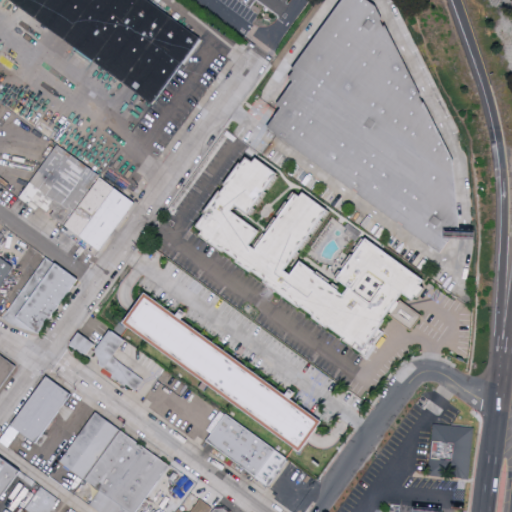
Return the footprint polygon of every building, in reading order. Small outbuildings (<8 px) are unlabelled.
[(165,93),(156,105),(151,102),(139,93),(90,58),(56,33),(29,14),(10,0),(151,0),(195,32),(204,39),(165,93)] [(276,0),(272,7),(269,10),(255,0),(276,0)] [(456,240),(444,255),(395,219),(386,213),(334,175),(304,153),(273,130),(270,128),(273,124),(285,106),(281,103),(288,92),(296,80),(291,75),(324,31),(333,18),(345,0),(374,0),(381,4),(393,29),(394,30),(424,91),(455,151),(455,152),(459,160),(463,212),(465,228),(456,240)] [(92,189),(73,216),(66,225),(54,216),(50,213),(41,207),(38,212),(31,206),(21,198),(31,184),(50,155),(58,144),(72,155),(91,168),(101,175),(92,189)] [(365,240),(423,281),(420,286),(424,290),(418,299),(415,297),(412,301),(402,294),(396,302),(398,304),(400,302),(421,317),(411,332),(389,316),(390,314),(389,312),(382,321),(384,322),(378,330),(382,333),(365,357),(344,343),(346,340),(328,327),(326,329),(312,319),(314,317),(300,307),(299,309),(264,283),(265,281),(251,271),(250,273),(236,263),(237,261),(223,251),(222,253),(199,237),(203,232),(196,228),(206,215),(204,213),(219,192),(221,193),(226,187),(224,186),(239,165),(241,166),(246,159),(252,163),(255,159),(276,175),(248,215),(235,206),(230,212),(258,233),(248,247),(255,252),(295,195),(299,198),(302,193),(326,211),(284,271),(290,277),(300,263),(314,273),(313,275),(337,292),(336,292),(343,297),(349,289),(336,280),(365,240)] [(128,215),(103,253),(92,245),(67,227),(75,216),(92,192),(101,178),(137,202),(128,215)] [(0,220),(8,227),(0,238),(0,220)] [(10,277),(0,290),(0,256),(16,268),(10,277)] [(80,279),(40,337),(32,334),(14,328),(3,319),(32,281),(35,277),(48,259),(76,277),(80,279)] [(150,291),(327,420),(305,451),(129,322),(150,291)] [(124,341),(112,358),(103,370),(90,359),(105,337),(110,330),(119,337),(124,341)] [(90,350),(85,357),(68,344),(74,338),(77,333),(84,337),(90,342),(95,345),(90,350)] [(0,352),(19,368),(0,393),(0,352)] [(142,379),(133,392),(102,371),(103,370),(112,358),(142,379)] [(72,398),(38,446),(33,443),(12,427),(33,399),(33,398),(48,378),(74,396),(72,398)] [(94,473),(88,483),(62,465),(66,459),(94,419),(97,414),(123,432),(104,459),(94,473)] [(279,452),(276,455),(274,458),(259,478),(230,458),(215,447),(208,442),(215,433),(229,416),(276,450),(279,452)] [(468,481),(451,479),(451,471),(445,470),(444,478),(427,476),(432,425),(473,429),(468,481)] [(139,511),(97,511),(95,510),(87,505),(94,495),(99,489),(94,487),(88,483),(94,473),(104,459),(123,432),(155,455),(160,459),(171,467),(155,490),(139,511)] [(276,483),(273,487),(259,478),(274,458),(276,455),(279,452),(287,457),(290,459),(290,464),(276,483)] [(0,511),(0,457),(4,460),(23,474),(0,505),(0,511)] [(61,503),(54,511),(28,511),(34,504),(44,490),(61,503)] [(199,500),(190,511),(181,511),(178,510),(176,511),(208,511),(211,509),(199,500)]
